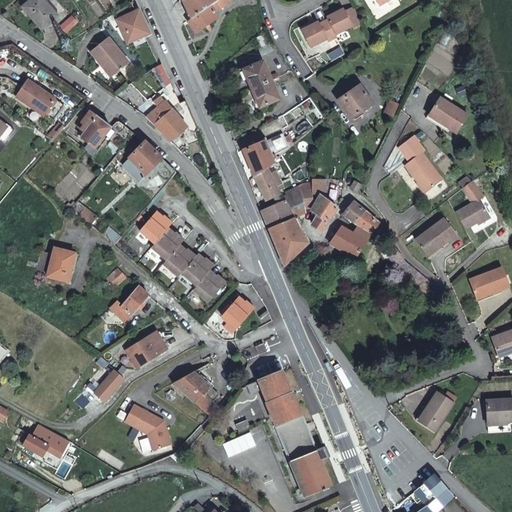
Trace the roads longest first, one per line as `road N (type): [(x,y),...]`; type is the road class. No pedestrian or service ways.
road 1 (residential): [(263,257),(249,258),(161,144),(0,27)]
road 2 (primary): [(263,257),(153,0)]
road 3 (primary): [(367,511),(283,305)]
road 4 (residential): [(371,399),(484,511)]
road 5 (residential): [(473,359),(443,282),(409,261),(393,229)]
road 6 (residential): [(283,305),(307,312),(371,399)]
road 7 (residential): [(393,229),(370,185),(403,116)]
road 8 (unclassified): [(171,468),(136,475),(60,511)]
